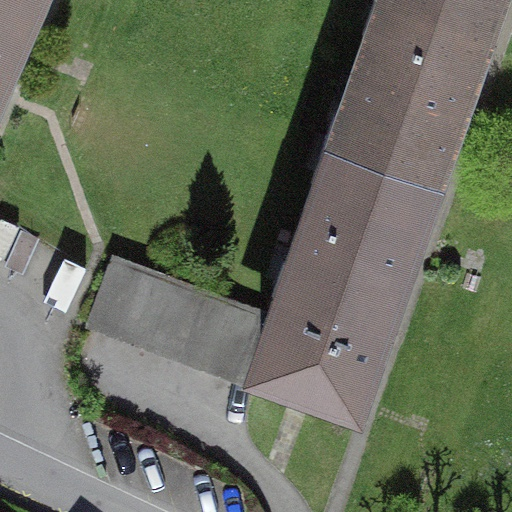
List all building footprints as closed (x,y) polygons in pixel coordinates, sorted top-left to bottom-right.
[(0,0),(0,117),(52,0),(0,0)] [(511,11),(511,4),(499,0),(383,0),(345,109),(463,150),(511,11)] [(463,150),(345,109),(296,247),(414,289),(463,150)] [(414,289),(296,247),(273,312),(169,275),(147,337),(369,415),(414,289)] [(169,275),(115,257),(94,318),(147,337),(169,275)]
